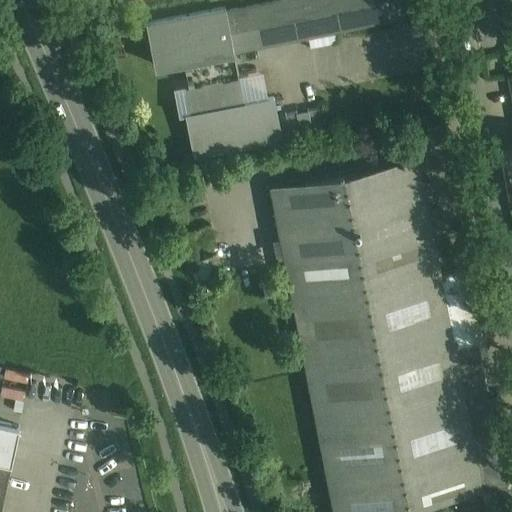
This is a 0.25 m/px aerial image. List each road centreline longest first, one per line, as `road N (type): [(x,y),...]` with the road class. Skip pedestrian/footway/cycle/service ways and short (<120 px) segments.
road 1 (primary): [(222,511),(145,299),(18,0)]
road 2 (residential): [(511,272),(458,0)]
